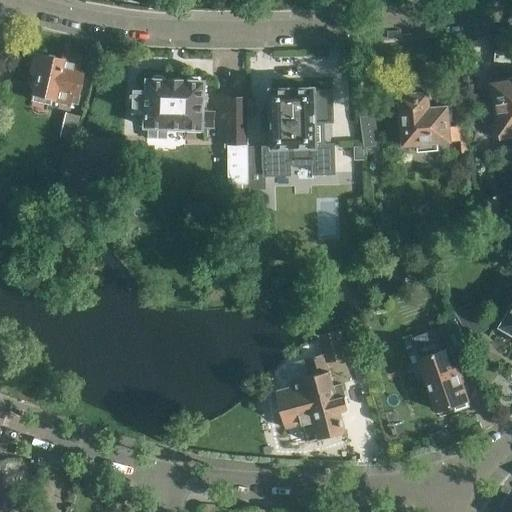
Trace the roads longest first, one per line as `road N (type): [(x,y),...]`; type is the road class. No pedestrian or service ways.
road 1 (residential): [(511,13),(331,25),(117,25),(14,0)]
road 2 (residential): [(437,485),(305,490),(171,478)]
road 3 (residential): [(171,478),(0,424)]
